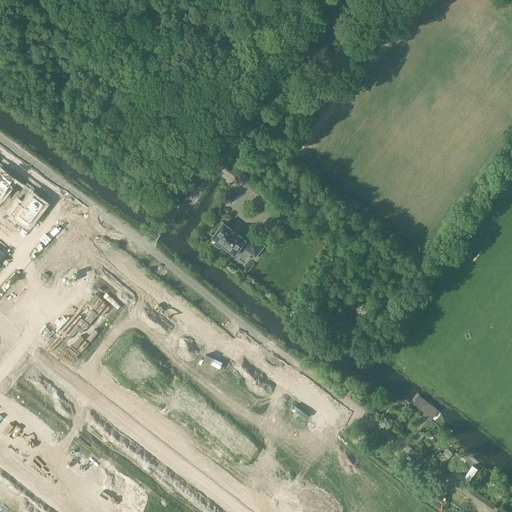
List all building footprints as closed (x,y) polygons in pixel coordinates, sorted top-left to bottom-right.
[(278,145),(268,149),(271,157),(281,153),(278,145)] [(0,171),(0,204),(7,195),(2,192),(11,180),(8,177),(9,175),(4,172),(3,173),(0,171)] [(18,202),(9,214),(14,218),(17,214),(28,223),(44,203),(42,202),(43,200),(35,194),(34,196),(32,194),(23,206),(18,202)] [(246,240),(224,223),(212,237),(214,238),(213,240),(213,243),(219,247),(221,247),(223,245),(235,254),(242,245),(245,247),(245,248),(256,256),(264,245),(253,237),(248,243),(245,240),(246,240)] [(47,303),(34,319),(43,326),(42,326),(43,327),(56,310),(47,303)] [(56,310),(43,327),(51,333),(64,316),(56,310)] [(64,316),(51,333),(51,334),(52,333),(60,340),(72,325),(78,330),(85,321),(79,316),(73,323),(64,316)] [(84,335),(73,350),(82,357),(95,340),(86,333),(92,326),(85,321),(78,330),(84,335)] [(95,340),(82,357),(85,359),(85,360),(89,364),(103,346),(95,340)] [(103,346),(89,364),(94,368),(95,367),(98,369),(111,353),(103,346)] [(111,353),(98,369),(107,376),(118,362),(125,367),(132,357),(126,352),(120,360),(111,353)] [(207,353),(203,359),(220,368),(223,362),(207,353)] [(131,372),(120,387),(128,393),(129,393),(142,377),(133,370),(139,363),(132,357),(125,367),(131,372)] [(142,377),(129,393),(137,400),(150,383),(142,377)] [(150,383),(137,400),(138,400),(138,401),(146,407),(157,392),(164,398),(171,388),(164,383),(159,390),(150,383)] [(3,386),(0,390),(0,407),(12,393),(3,386)] [(12,393),(0,407),(0,410),(7,416),(20,399),(12,393)] [(410,406),(432,421),(439,411),(416,396),(410,406)] [(20,399),(7,416),(16,423),(30,406),(21,400),(20,399)] [(294,405),(291,409),(305,418),(308,414),(294,405)] [(40,412),(27,429),(36,436),(49,419),(40,412)] [(49,419),(36,436),(44,442),(57,425),(52,421),(51,421),(49,419)] [(57,425),(44,442),(52,449),(65,432),(63,430),(57,425)] [(65,432),(52,449),(61,456),(74,439),(65,432)] [(7,435),(0,444),(0,445),(5,449),(12,440),(7,435)] [(463,446),(487,466),(493,458),(469,439),(463,446)] [(12,440),(5,449),(10,453),(17,444),(12,440)] [(81,447),(68,464),(77,471),(91,453),(86,449),(85,450),(81,447)] [(91,453),(77,471),(85,477),(98,460),(95,458),(96,457),(91,453)] [(98,460),(85,477),(94,483),(107,467),(98,460)] [(107,467),(94,483),(102,490),(115,472),(111,469),(110,470),(107,467)] [(49,468),(42,478),(47,482),(55,473),(49,468)] [(115,472),(102,490),(111,497),(124,480),(119,477),(120,476),(115,472)] [(55,473),(47,482),(52,486),(60,477),(55,473)] [(498,485),(491,492),(497,499),(505,492),(498,485)]
